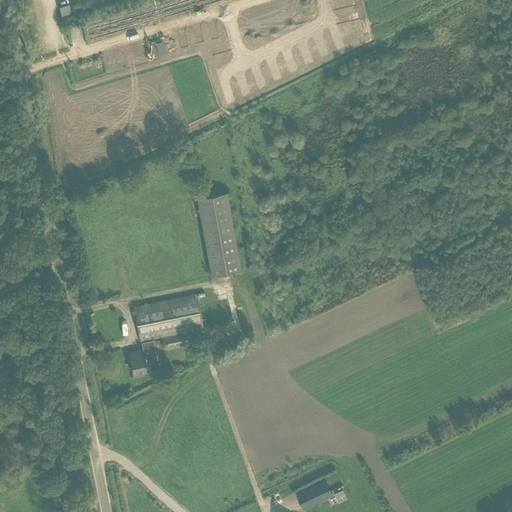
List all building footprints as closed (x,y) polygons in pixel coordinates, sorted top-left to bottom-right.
[(177,0),(179,11),(187,10),(185,0),(177,0)] [(68,5),(62,6),(62,7),(64,14),(64,15),(70,13),(68,5)] [(137,11),(127,14),(130,25),(140,22),(137,11)] [(311,26),(319,24),(316,14),(309,15),(311,26)] [(285,22),(290,33),(299,29),(294,18),(285,22)] [(92,25),(95,36),(105,33),(102,22),(92,25)] [(156,43),(158,55),(168,52),(165,41),(156,43)] [(142,57),(152,56),(151,45),(141,46),(142,57)] [(118,52),(110,54),(114,67),(123,64),(118,52)] [(281,65),(270,71),(274,78),(285,73),(281,65)] [(230,86),(232,95),(244,91),(241,82),(230,86)] [(196,198),(210,276),(241,271),(227,193),(196,198)] [(128,273),(199,259),(196,242),(124,255),(128,273)] [(132,293),(208,279),(206,264),(129,278),(132,293)] [(203,328),(196,295),(134,307),(141,341),(162,337),(164,349),(191,344),(189,331),(203,328)] [(129,353),(133,374),(159,369),(153,341),(141,343),(142,349),(144,348),(144,350),(129,353)] [(304,509),(333,495),(326,481),(297,495),(304,509)] [(359,481),(347,487),(350,493),(362,488),(359,481)]
